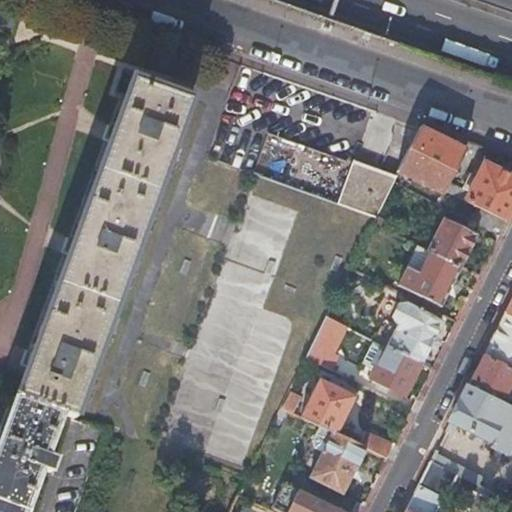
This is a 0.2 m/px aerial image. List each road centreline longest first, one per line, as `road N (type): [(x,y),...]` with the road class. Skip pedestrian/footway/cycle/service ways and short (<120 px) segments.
road 1 (tertiary): [(170,0),(511,117)]
road 2 (residential): [(379,511),(511,250)]
road 3 (trunk): [(391,0),(511,40)]
